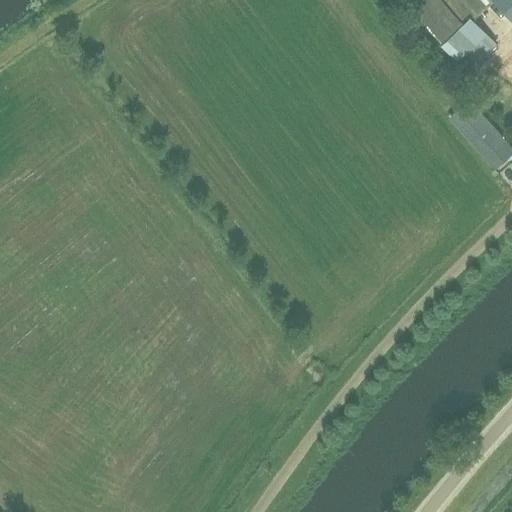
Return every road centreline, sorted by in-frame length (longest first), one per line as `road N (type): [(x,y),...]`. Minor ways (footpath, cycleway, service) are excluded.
road 1 (unclassified): [(257,511),(368,364),(511,216)]
road 2 (unclassified): [(428,511),(511,415)]
